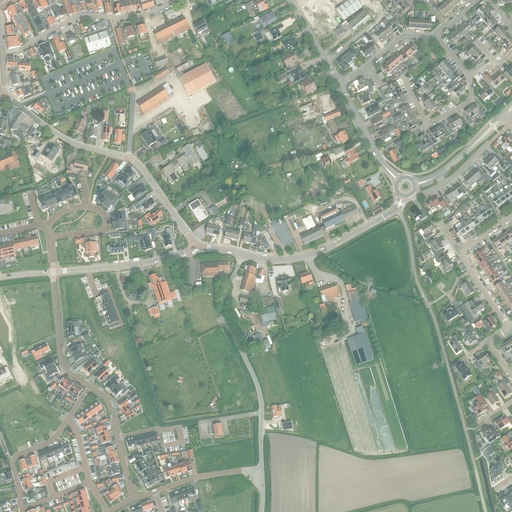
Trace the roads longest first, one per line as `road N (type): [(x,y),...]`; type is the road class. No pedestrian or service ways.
road 1 (residential): [(194,243),(133,160),(68,141),(3,94)]
road 2 (unclassified): [(261,467),(259,391),(223,309),(242,254)]
road 3 (residential): [(1,51),(26,47),(73,18),(134,16),(177,0)]
road 4 (residential): [(242,254),(275,260),(316,252),(393,211),(402,195)]
road 5 (residential): [(510,328),(462,251),(511,216)]
road 6 (residential): [(49,237),(100,231),(106,218),(83,205),(47,225)]
road 7 (residential): [(261,467),(132,499)]
road 8 (residential): [(52,272),(61,360),(89,386)]
road 9 (residential): [(89,386),(108,403),(132,499)]
road 10 (residential): [(20,508),(13,459),(49,442),(67,418)]
